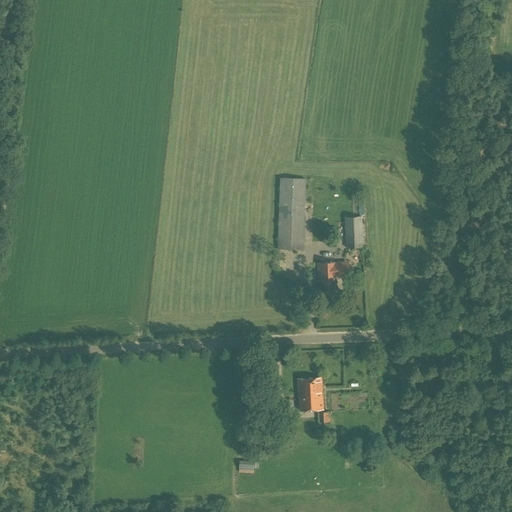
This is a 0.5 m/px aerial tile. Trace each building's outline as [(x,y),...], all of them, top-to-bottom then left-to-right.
[(303,249),(306,179),(280,178),(278,249),(303,249)] [(347,248),(363,247),(361,216),(345,217),(347,248)] [(338,289),(337,277),(350,276),(350,261),(318,263),(318,278),(320,278),(320,290),(338,289)] [(300,410),(323,409),(321,377),(298,379),(300,410)] [(330,411),(319,412),(319,422),(330,422),(330,411)] [(279,437),(279,432),(276,432),(277,416),(256,415),(255,445),(264,445),(264,443),(266,443),(266,445),(276,445),(276,437),(279,437)] [(238,472),(254,473),(254,463),(239,463),(238,472)]
